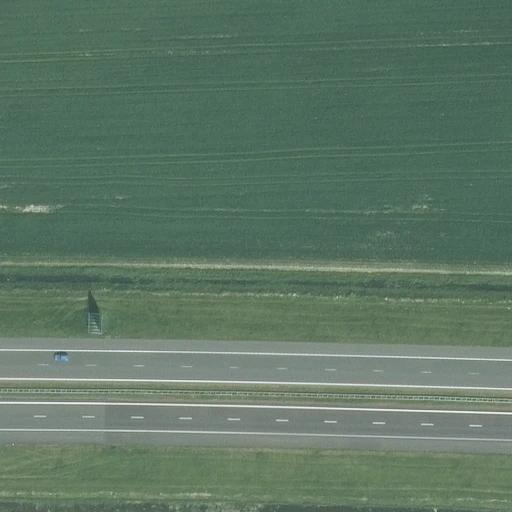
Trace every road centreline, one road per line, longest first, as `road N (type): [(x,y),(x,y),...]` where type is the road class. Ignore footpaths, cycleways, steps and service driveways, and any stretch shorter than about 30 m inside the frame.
road 1 (motorway): [(0,416),(511,427)]
road 2 (motorway): [(511,374),(0,364)]
